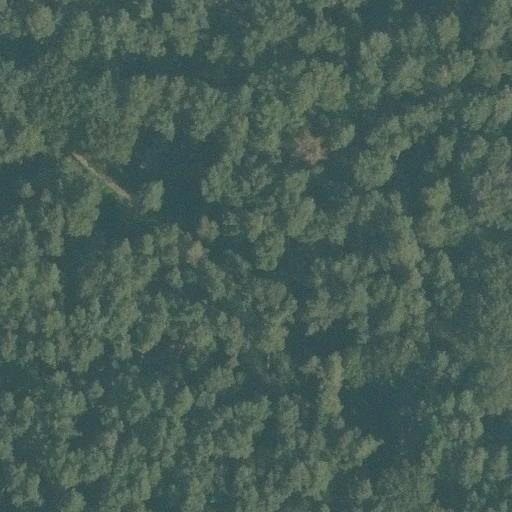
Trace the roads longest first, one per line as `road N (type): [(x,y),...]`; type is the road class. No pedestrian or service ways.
road 1 (track): [(0,99),(342,377)]
road 2 (track): [(511,301),(342,377)]
road 3 (track): [(342,377),(431,511)]
